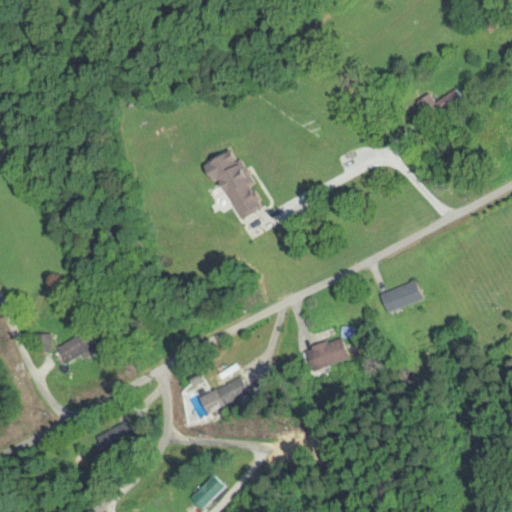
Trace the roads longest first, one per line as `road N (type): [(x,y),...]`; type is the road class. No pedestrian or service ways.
road 1 (residential): [(0,458),(511,188)]
road 2 (residential): [(65,426),(0,301)]
